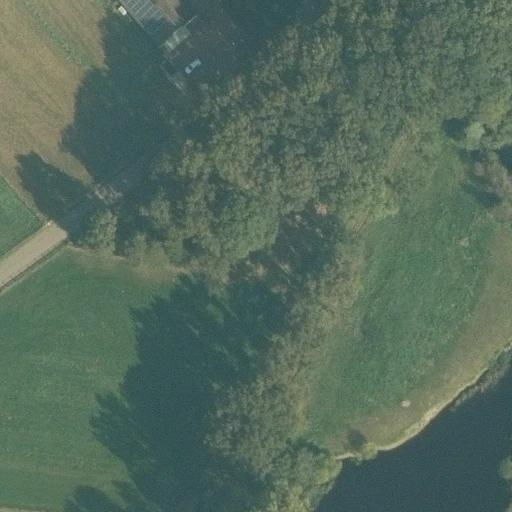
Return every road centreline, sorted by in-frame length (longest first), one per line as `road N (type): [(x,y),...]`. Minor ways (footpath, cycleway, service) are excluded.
road 1 (track): [(158,511),(290,330),(433,89),(445,57),(441,15)]
road 2 (tertiary): [(0,277),(184,140),(292,35),(313,0)]
road 3 (track): [(292,35),(441,15)]
